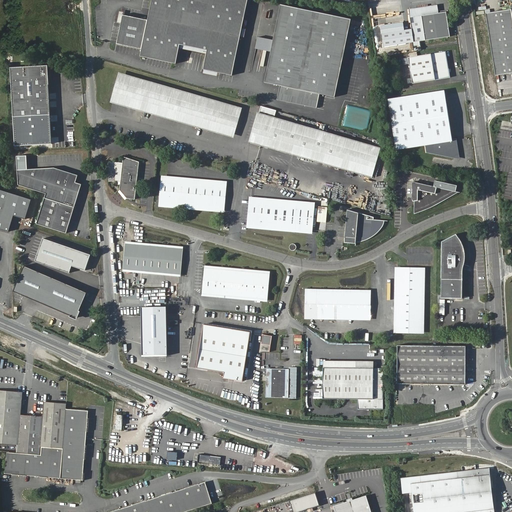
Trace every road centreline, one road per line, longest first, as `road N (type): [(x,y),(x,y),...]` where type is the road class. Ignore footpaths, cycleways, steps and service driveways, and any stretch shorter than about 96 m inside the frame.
road 1 (residential): [(105,207),(331,266),(444,217),(492,207)]
road 2 (primary): [(239,423),(320,445),(490,445)]
road 3 (primary): [(482,413),(392,434),(239,423)]
road 4 (residential): [(105,207),(87,0)]
road 5 (residential): [(114,373),(105,207)]
road 6 (tertiary): [(500,371),(492,207)]
road 7 (primary): [(114,373),(239,423)]
road 8 (primary): [(0,322),(114,373)]
road 9 (unknown): [(34,233),(30,265),(87,286),(110,280)]
